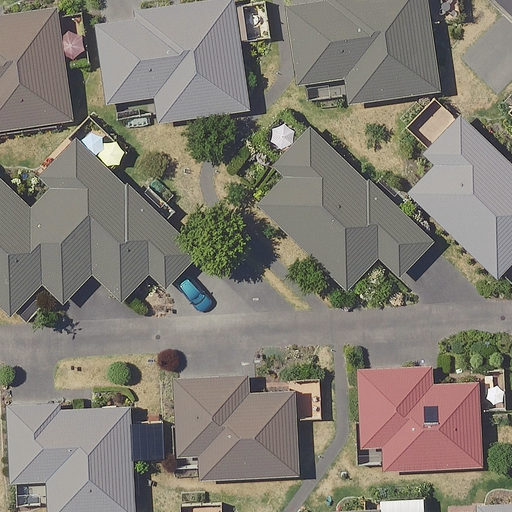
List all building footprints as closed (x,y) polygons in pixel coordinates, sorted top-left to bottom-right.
[(252,109),(238,0),(223,0),(137,10),(139,20),(100,25),(110,103),(159,97),(162,120),(252,109)] [(441,91),(427,0),(294,0),(289,1),(302,86),(348,79),(352,105),(441,91)] [(0,134),(77,121),(58,11),(0,21),(0,134)] [(511,163),(464,118),(429,155),(439,165),(412,193),(502,278),(511,267),(511,163)] [(432,240),(416,224),(319,129),(283,165),(290,172),(260,204),(347,288),(379,256),(398,275),(432,240)] [(199,251),(80,142),(30,197),(0,169),(0,301),(16,316),(46,284),(66,302),(93,273),(125,302),(153,272),(168,285),(199,251)] [(437,380),(437,363),(363,365),(365,448),(388,447),(389,470),(486,468),(484,379),(437,380)] [(251,391),(251,379),(179,382),(183,480),(299,475),(295,389),(251,391)] [(134,511),(135,407),(14,407),(14,481),(52,481),(52,511),(134,511)] [(511,511),(511,502),(483,503),(482,511),(511,511)]
